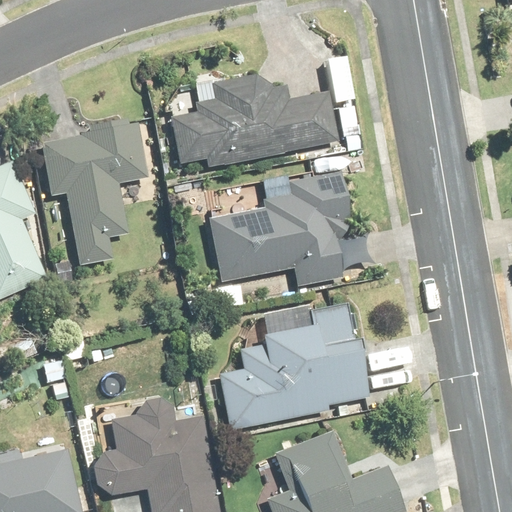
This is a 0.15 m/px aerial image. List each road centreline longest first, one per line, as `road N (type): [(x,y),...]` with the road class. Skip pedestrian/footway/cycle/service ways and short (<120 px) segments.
road 1 (tertiary): [(500,511),(413,0)]
road 2 (residential): [(0,59),(142,0)]
